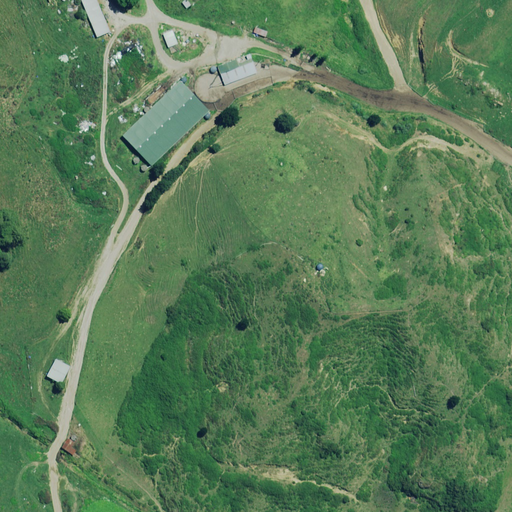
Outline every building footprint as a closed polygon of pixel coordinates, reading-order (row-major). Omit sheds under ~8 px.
[(109,32),(95,0),(80,0),(96,37),(109,32)] [(190,5),(186,0),(184,0),(181,3),(185,8),(190,5)] [(266,32),(254,28),(252,33),(264,37),(266,32)] [(177,44),(171,30),(162,34),(167,48),(177,44)] [(256,73),(249,55),(217,67),(223,85),(256,73)] [(207,112),(179,82),(122,136),(150,166),(207,112)] [(69,367),(54,360),(46,376),(60,384),(69,367)]
